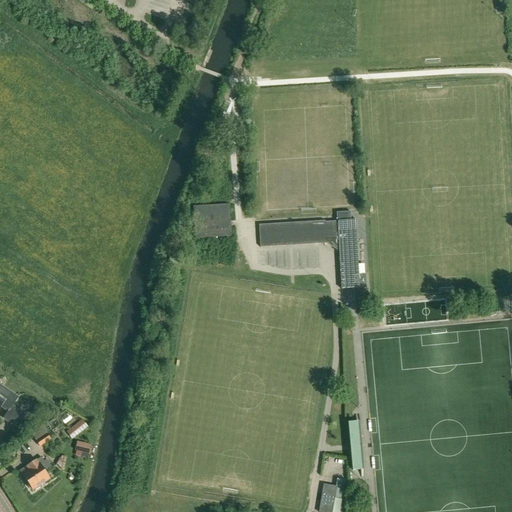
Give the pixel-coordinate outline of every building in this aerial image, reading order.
[(67,35),(45,19),(38,30),(60,45),(67,35)] [(119,68),(123,63),(119,60),(115,65),(119,68)] [(219,124),(229,128),(230,122),(221,119),(219,124)] [(229,205),(194,207),(196,239),(232,237),(231,226),(231,221),(229,205)] [(325,221),(259,225),(261,248),(326,243),(339,251),(339,252),(341,289),(367,288),(366,275),(359,275),(356,219),(352,220),(351,213),(337,214),(337,220),(337,221),(325,222),(325,221)] [(0,408),(1,407),(7,411),(8,412),(12,406),(18,397),(0,385),(0,408)] [(8,412),(7,411),(3,419),(18,428),(26,415),(12,406),(8,412)] [(350,417),(353,466),(363,466),(360,416),(350,417)] [(69,431),(75,438),(86,429),(80,422),(69,431)] [(36,441),(40,447),(51,440),(47,434),(42,427),(31,434),(36,441)] [(77,442),(75,451),(88,454),(90,445),(77,442)] [(66,457),(62,456),(57,464),(62,470),(64,470),(66,457)] [(42,458),(21,472),(29,483),(27,486),(29,489),(32,488),(34,490),(35,489),(36,491),(41,488),(40,487),(50,480),(43,470),(46,469),(48,472),(53,469),(47,461),(45,462),(42,458)] [(337,487),(324,485),(319,511),(332,511),(334,503),(341,503),(341,500),(344,501),(347,481),(338,479),(337,487)]
